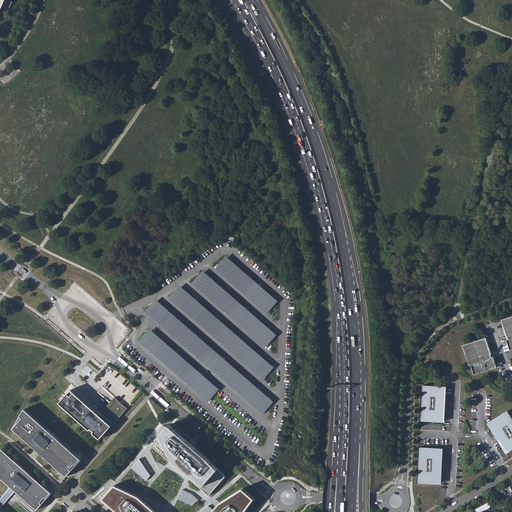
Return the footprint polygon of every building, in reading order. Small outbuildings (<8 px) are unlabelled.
[(277,301),(226,257),(215,269),(267,313),(277,301)] [(276,335),(203,271),(192,284),(265,347),(276,335)] [(274,367),(180,286),(170,298),(264,379),(274,367)] [(273,402),(156,301),(146,313),(263,414),(273,402)] [(511,315),(500,319),(502,324),(505,333),(507,332),(508,335),(507,335),(507,338),(506,339),(509,349),(511,348),(511,315)] [(218,389),(150,330),(139,342),(207,401),(218,389)] [(493,365),(490,355),(488,355),(487,353),(486,353),(485,350),(487,350),(484,341),(483,336),(459,343),(466,363),(467,363),(470,372),(493,365)] [(445,384),(424,383),(422,419),(443,420),(445,384)] [(100,439),(127,409),(115,398),(101,413),(100,415),(71,389),(59,403),(100,439)] [(82,459),(25,408),(13,428),(67,476),(82,459)] [(511,448),(511,419),(507,410),(489,421),(508,451),(511,448)] [(122,442),(127,448),(154,423),(149,417),(122,442)] [(208,460),(169,426),(161,436),(172,459),(204,486),(218,470),(208,460)] [(172,459),(161,436),(153,446),(209,495),(224,477),(218,470),(204,486),(172,459)] [(441,446),(421,445),(419,480),(440,482),(441,446)] [(52,493),(2,449),(0,452),(0,476),(1,477),(37,510),(52,493)] [(140,459),(132,468),(146,480),(150,475),(140,459)] [(114,485),(104,498),(119,511),(156,511),(138,496),(114,485)] [(210,511),(244,511),(254,499),(241,489),(218,503),(210,511)] [(192,494),(182,490),(179,499),(192,505),(199,499),(192,494)] [(478,511),(481,511),(491,506),(488,501),(476,509),(478,511)]
